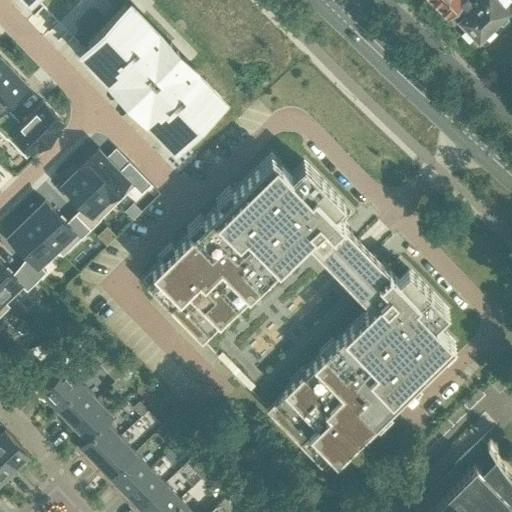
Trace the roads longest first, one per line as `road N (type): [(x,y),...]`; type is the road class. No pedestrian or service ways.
road 1 (residential): [(393,424),(494,327),(390,214)]
road 2 (residential): [(390,214),(292,116),(279,118),(190,201)]
road 3 (residential): [(190,201),(109,282),(220,395)]
road 4 (secondary): [(473,138),(343,16)]
road 5 (unknown): [(390,214),(342,261),(264,297)]
road 6 (residential): [(100,113),(0,9)]
road 7 (residential): [(0,204),(100,113)]
road 8 (residential): [(91,504),(0,408)]
road 9 (residential): [(190,201),(100,113)]
